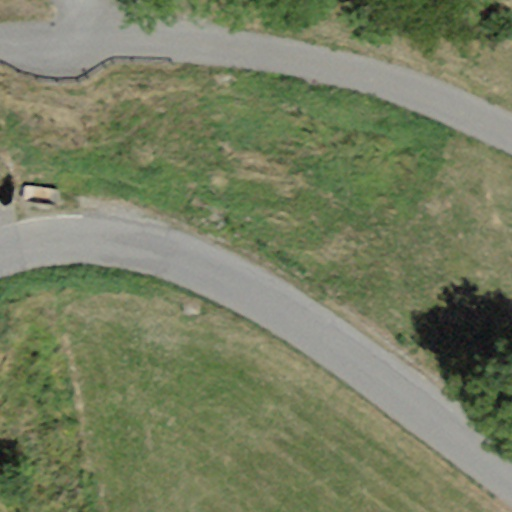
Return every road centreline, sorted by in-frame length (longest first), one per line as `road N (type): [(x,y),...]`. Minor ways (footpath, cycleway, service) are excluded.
road 1 (unclassified): [(0,250),(23,241),(111,238),(204,267),(329,340),(511,478)]
road 2 (unclassified): [(0,43),(133,34),(272,53),(378,77),(511,138)]
